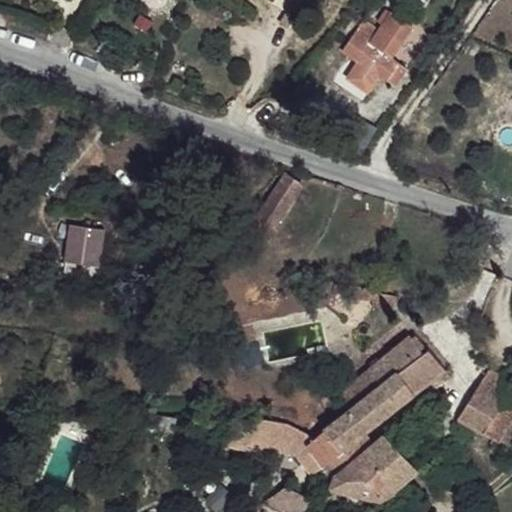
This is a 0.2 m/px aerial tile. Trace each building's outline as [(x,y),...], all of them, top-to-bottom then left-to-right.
[(310,5),(302,0),(295,0),(286,20),(297,26),(310,5)] [(418,27),(396,10),(383,30),(367,20),(349,49),(364,60),(352,76),(370,89),(382,73),(398,85),(411,64),(399,55),(418,27)] [(285,176),(260,218),(275,227),(301,185),(285,176)] [(63,264),(100,270),(105,229),(68,224),(63,264)] [(350,286),(347,300),(375,305),(377,295),(377,290),(350,286)] [(415,337),(368,371),(380,387),(428,351),(415,337)] [(348,411),(323,430),(339,452),(344,448),(367,431),(444,370),(428,351),(380,387),(348,411)] [(511,382),(488,368),(457,418),(498,440),(511,415),(511,413),(511,382)] [(368,371),(337,394),(348,411),(380,387),(368,371)] [(262,415),(249,417),(241,437),(273,449),(276,443),(284,422),(262,415)] [(284,422),(276,443),(294,452),(311,440),(284,422)] [(311,440),(294,452),(310,473),(339,452),(323,430),(311,440)] [(367,431),(344,448),(347,453),(352,459),(361,453),(376,441),(367,431)] [(376,441),(361,453),(393,490),(417,468),(397,445),(387,435),(376,441)] [(401,443),(397,445),(417,468),(422,465),(401,443)] [(393,490),(361,453),(352,459),(334,473),(328,486),(376,499),(393,490)] [(283,486),(258,503),(267,506),(263,511),(302,511),(310,496),(283,486)]
